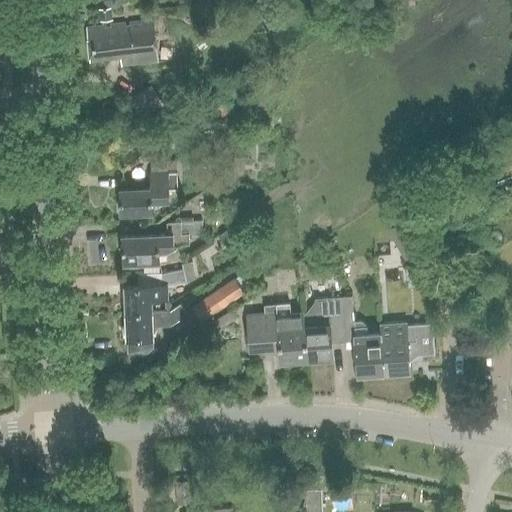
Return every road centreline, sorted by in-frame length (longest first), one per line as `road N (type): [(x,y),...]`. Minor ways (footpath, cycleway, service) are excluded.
road 1 (unclassified): [(52,432),(44,0)]
road 2 (unclassified): [(435,433),(314,416),(134,429)]
road 3 (residential): [(438,287),(451,342),(435,433)]
